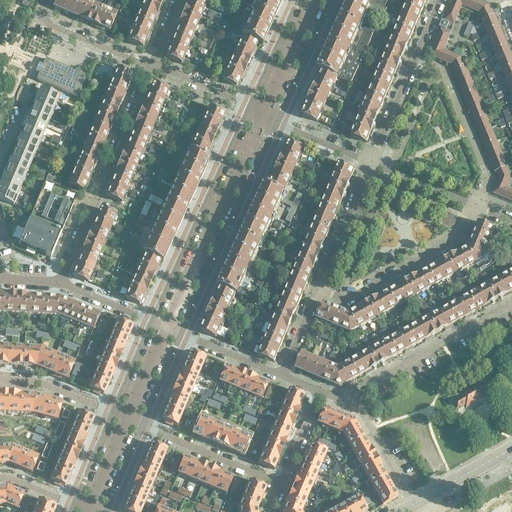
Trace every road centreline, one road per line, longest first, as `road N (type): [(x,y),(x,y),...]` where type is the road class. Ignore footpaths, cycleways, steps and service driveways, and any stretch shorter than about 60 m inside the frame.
road 1 (residential): [(249,107),(152,322)]
road 2 (residential): [(150,66),(60,282)]
road 3 (residential): [(180,333),(276,125)]
road 4 (residential): [(320,288),(346,299),(456,243),(474,207)]
road 5 (residential): [(511,309),(362,387),(350,402)]
road 6 (residential): [(474,207),(485,179),(451,88),(443,70),(413,58)]
road 7 (residential): [(280,484),(141,425)]
road 8 (residential): [(43,0),(42,22),(150,66)]
road 9 (residential): [(276,125),(332,0)]
road 10 (residential): [(320,288),(370,163)]
road 11 (residential): [(350,402),(415,503)]
